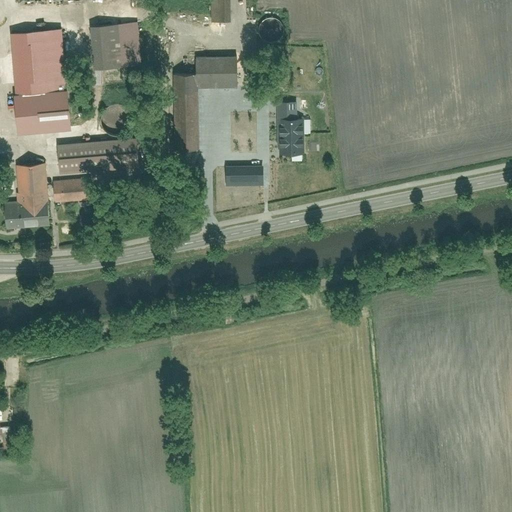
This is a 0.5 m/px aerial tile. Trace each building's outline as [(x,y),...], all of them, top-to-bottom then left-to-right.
[(226,20),(226,0),(207,0),(208,20),(226,20)] [(120,19),(87,21),(91,62),(124,60),(120,19)] [(56,27),(9,30),(13,102),(61,98),(56,27)] [(194,53),(195,84),(233,83),(232,52),(194,53)] [(270,100),(273,151),(289,151),(286,100),(270,100)] [(257,104),(231,104),(231,146),(257,146),(257,104)] [(86,139),(63,140),(64,160),(88,159),(86,139)] [(251,149),(223,149),(224,181),(251,181),(251,149)] [(289,151),(273,151),(274,171),(303,169),(302,150),(289,151)] [(12,198),(42,196),(39,161),(9,163),(12,198)] [(77,176),(49,178),(51,199),(79,196),(77,176)] [(12,198),(0,199),(3,226),(45,222),(42,196),(12,198)]
